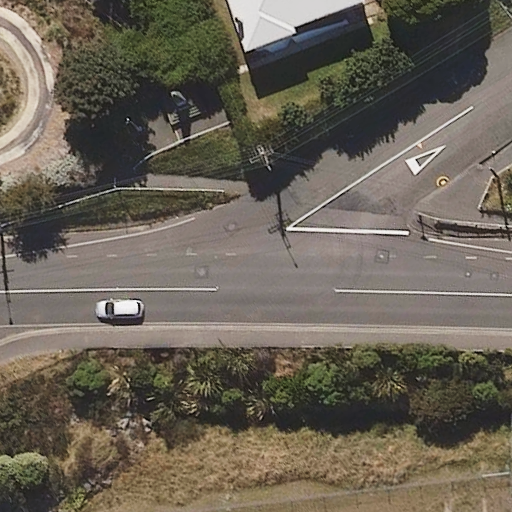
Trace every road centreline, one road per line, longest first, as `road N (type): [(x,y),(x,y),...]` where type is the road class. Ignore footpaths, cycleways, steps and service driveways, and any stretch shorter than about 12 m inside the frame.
road 1 (residential): [(241,286),(268,238),(511,77)]
road 2 (trunk): [(511,295),(241,286)]
road 3 (trunk): [(241,286),(0,291)]
